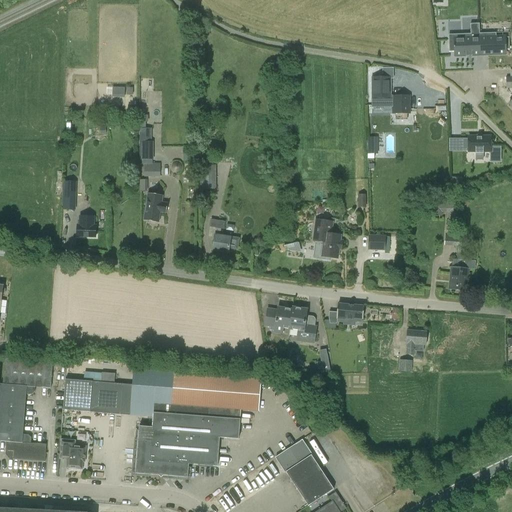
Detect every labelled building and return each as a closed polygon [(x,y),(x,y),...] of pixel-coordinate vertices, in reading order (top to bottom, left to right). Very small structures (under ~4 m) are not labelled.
[(472,51),(480,51),(479,34),(479,24),(470,24),(470,34),(461,35),(461,40),(448,40),(449,52),(455,52),(455,56),(472,55),(472,51)] [(496,33),(479,34),(480,51),(488,51),(488,54),(505,54),(505,50),(509,50),(509,38),(496,38),(496,33)] [(390,98),(390,78),(393,78),(393,69),(383,69),(383,77),(372,77),(372,98),(390,98)] [(126,97),(126,87),(113,87),(113,96),(126,97)] [(392,95),(392,114),(411,114),(411,95),(392,95)] [(140,128),(139,154),(153,154),(153,142),(151,142),(151,128),(140,128)] [(369,158),(376,157),(375,136),(368,137),(369,158)] [(491,136),(469,136),(469,138),(461,138),(461,148),(469,148),(469,151),(476,151),(476,153),(484,153),(484,151),(492,151),(491,136)] [(145,177),(160,177),(160,163),(144,163),(145,177)] [(216,189),(216,165),(201,165),(201,189),(216,189)] [(157,178),(147,178),(147,188),(157,188),(157,178)] [(148,193),(143,220),(159,223),(161,213),(166,214),(168,203),(159,202),(160,195),(148,193)] [(358,195),(359,208),(367,207),(367,194),(358,195)] [(442,216),(442,213),(456,213),(456,205),(436,204),(436,216),(442,216)] [(96,226),(94,226),(94,217),(80,217),(79,226),(77,225),(77,237),(96,237),(96,226)] [(240,239),(220,236),(221,229),(224,229),(225,222),(211,219),(208,237),(215,238),(212,250),(228,253),(229,249),(238,250),(240,239)] [(331,234),(333,222),(316,220),(313,240),(323,242),(321,257),(338,259),(339,250),(342,250),(343,241),(340,241),(341,235),(331,234)] [(448,222),(448,232),(456,232),(456,223),(448,222)] [(453,259),(452,268),(451,268),(449,289),(466,291),(469,260),(463,260),(465,239),(453,238),(453,235),(445,234),(444,245),(457,246),(456,259),(453,259)] [(369,235),(368,250),(385,251),(386,235),(369,235)] [(299,242),(287,245),(289,251),(301,252),(299,242)] [(329,318),(332,323),(337,324),(338,319),(345,319),(346,318),(354,319),(354,318),(363,319),(364,307),(338,305),(337,313),(329,312),(329,318)] [(284,328),(291,329),(293,310),(278,308),(278,311),(268,310),(266,326),(270,327),(270,331),(275,331),(275,332),(283,333),(284,328)] [(293,308),(293,310),(291,329),(299,330),(297,340),(314,343),(317,327),(308,326),(310,319),(306,318),(307,310),(293,308)] [(423,352),(424,345),(426,345),(427,332),(408,331),(406,354),(415,355),(415,351),(423,352)] [(35,392),(35,387),(51,388),(53,362),(5,359),(3,384),(0,384),(0,389),(0,441),(6,442),(6,451),(8,451),(8,454),(10,456),(13,457),(13,459),(45,462),(46,444),(31,443),(31,438),(29,435),(23,434),(26,394),(31,395),(35,392)] [(328,359),(321,360),(323,372),(331,371),(328,359)] [(398,371),(411,372),(412,361),(399,360),(398,371)] [(153,427),(139,426),(136,473),(188,477),(189,464),(217,466),(220,437),(239,439),(240,419),(240,410),(259,411),(262,379),(174,372),(133,369),(132,385),(130,414),(153,417),(153,427)] [(63,410),(130,414),(132,385),(115,383),(115,374),(102,373),(101,382),(66,379),(63,410)] [(60,455),(67,455),(66,468),(82,469),(83,462),(85,462),(86,446),(72,445),(73,441),(61,440),(60,455)] [(276,457),(286,472),(308,506),(334,489),(301,440),(276,457)] [(329,497),(333,501),(316,511),(341,511),(347,508),(336,492),(329,497)]
